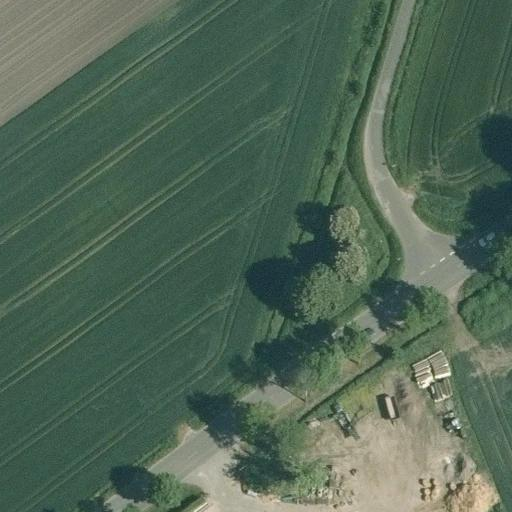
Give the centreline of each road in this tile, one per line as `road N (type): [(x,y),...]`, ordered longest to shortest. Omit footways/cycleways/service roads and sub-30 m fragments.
road 1 (secondary): [(121,511),(439,278)]
road 2 (residential): [(439,278),(376,167),(374,132),(407,0)]
